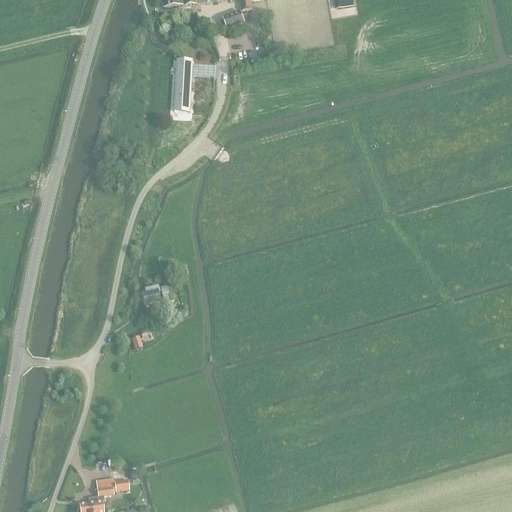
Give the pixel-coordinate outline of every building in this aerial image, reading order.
[(260,2),(259,0),(163,0),(165,10),(237,0),(239,0),(242,12),(253,10),(252,3),(260,2)] [(353,0),(335,0),(338,11),(355,7),(353,0)] [(227,30),(244,24),(240,13),(224,19),(227,30)] [(174,115),(191,116),(194,65),(178,64),(174,115)] [(161,297),(163,305),(168,304),(166,296),(168,296),(166,286),(159,288),(161,297)] [(144,308),(160,304),(157,294),(159,293),(157,287),(154,288),(154,287),(147,289),(149,296),(142,297),(144,308)] [(139,338),(133,340),(131,341),(135,352),(142,349),(141,346),(139,338)] [(128,482),(114,484),(115,494),(129,493),(128,482)] [(103,504),(103,499),(113,498),(112,489),(98,491),(99,499),(90,500),(91,505),(80,506),(80,511),(102,511),(102,504),(103,504)]
